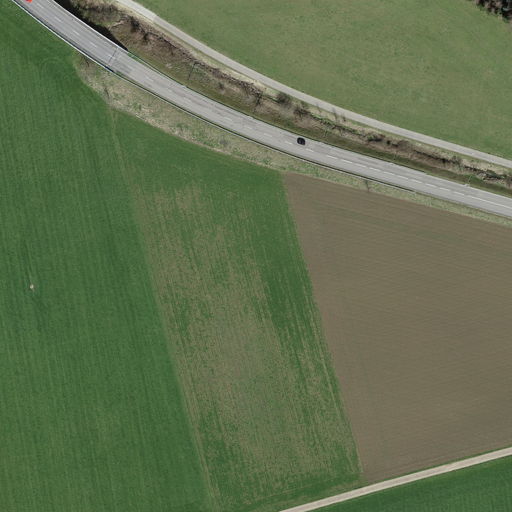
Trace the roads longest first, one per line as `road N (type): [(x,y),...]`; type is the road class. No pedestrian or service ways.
road 1 (secondary): [(511,208),(220,115),(106,55),(32,0)]
road 2 (track): [(123,0),(314,101),(511,164)]
road 3 (track): [(511,451),(294,511)]
